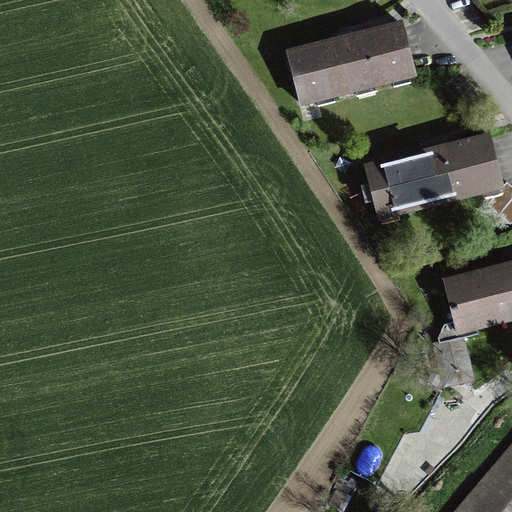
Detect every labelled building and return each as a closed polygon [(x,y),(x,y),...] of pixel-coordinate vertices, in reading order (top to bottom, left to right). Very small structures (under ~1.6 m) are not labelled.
[(418,79),(404,23),(288,53),(302,108),(418,79)] [(511,195),(496,137),(366,171),(382,229),(511,195)] [(511,330),(511,269),(446,285),(460,342),(511,330)] [(415,433),(438,391),(401,370),(343,477),(370,492),(405,428),(415,433)] [(511,450),(459,511),(506,511),(511,505),(511,450)]
